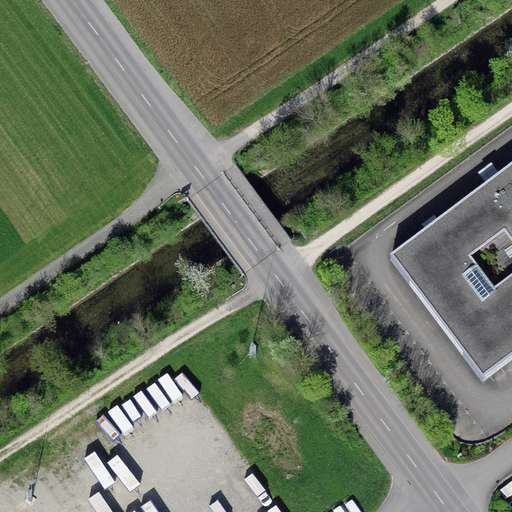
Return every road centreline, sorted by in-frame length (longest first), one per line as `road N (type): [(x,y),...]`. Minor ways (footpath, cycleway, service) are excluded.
road 1 (secondary): [(70,0),(445,511)]
road 2 (track): [(0,457),(212,313),(275,280),(511,109)]
road 3 (track): [(0,307),(447,0)]
